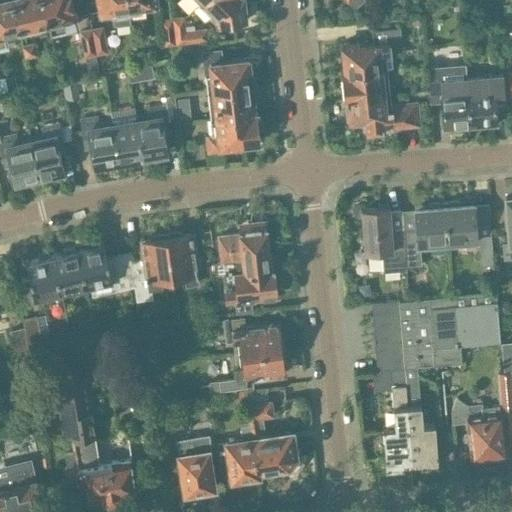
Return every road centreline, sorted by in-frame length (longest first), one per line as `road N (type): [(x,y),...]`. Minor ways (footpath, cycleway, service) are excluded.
road 1 (residential): [(344,511),(309,172)]
road 2 (residential): [(309,172),(164,186),(0,223)]
road 3 (residential): [(309,172),(511,156)]
road 4 (residential): [(309,172),(286,0)]
